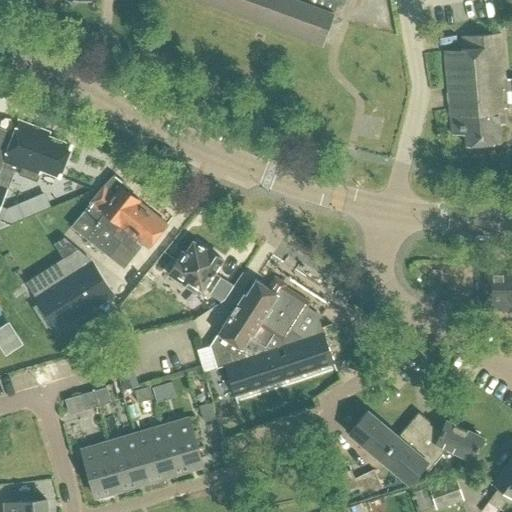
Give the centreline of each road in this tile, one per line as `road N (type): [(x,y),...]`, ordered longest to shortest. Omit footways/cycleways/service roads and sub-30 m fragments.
road 1 (tertiary): [(393,212),(197,149),(0,39)]
road 2 (residential): [(511,372),(386,293),(380,259),(393,212)]
road 3 (residential): [(69,511),(36,396)]
